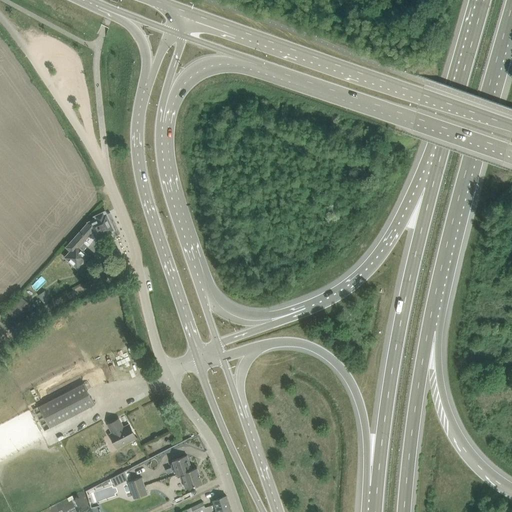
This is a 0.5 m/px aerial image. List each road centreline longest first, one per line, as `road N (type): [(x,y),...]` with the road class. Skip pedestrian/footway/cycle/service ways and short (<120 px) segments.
road 1 (trunk): [(450,119),(402,306),(373,511)]
road 2 (unclassified): [(26,54),(108,180),(166,371)]
road 3 (tertiary): [(511,125),(182,13)]
road 4 (trunk): [(433,301),(511,5)]
road 5 (tertiary): [(146,84),(140,177),(194,351)]
road 6 (tertiary): [(251,65),(511,151)]
road 7 (trunk): [(450,119),(381,252),(311,306)]
road 8 (trunk): [(262,345),(315,349),(343,374),(364,425),(373,511)]
road 9 (trunk): [(511,492),(469,456),(451,424),(438,378),(433,301)]
road 10 (trunk): [(403,511),(433,301)]
road 11 (tertiary): [(197,274),(168,175),(164,112)]
road 12 (unclassified): [(238,511),(221,458),(166,371)]
road 13 (tertiary): [(198,366),(262,511)]
road 14 (trunk): [(311,306),(240,317),(197,274)]
road 15 (trunk): [(483,0),(450,119)]
